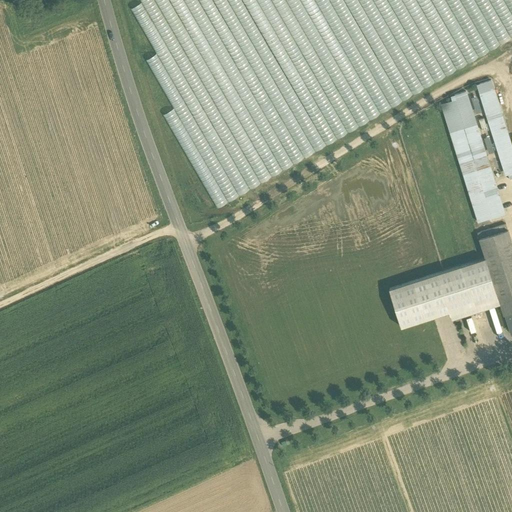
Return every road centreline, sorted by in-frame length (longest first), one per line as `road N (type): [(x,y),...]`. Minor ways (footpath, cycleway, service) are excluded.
road 1 (tertiary): [(110,0),(284,511)]
road 2 (track): [(511,54),(189,242)]
road 3 (track): [(184,230),(0,311)]
